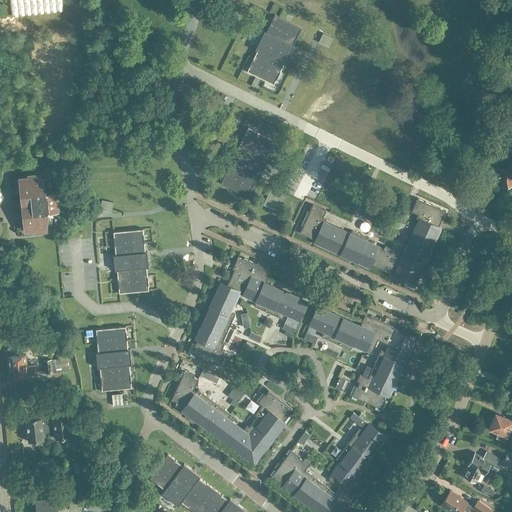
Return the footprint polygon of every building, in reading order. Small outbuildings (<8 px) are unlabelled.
[(61,0),(10,0),(12,16),(63,10),(61,0)] [(266,33),(265,32),(264,32),(255,50),(256,51),(247,71),(274,85),(284,64),(286,65),(295,47),(293,46),(301,29),(274,15),(266,33)] [(333,39),(323,34),(319,43),(329,47),(333,39)] [(377,62),(386,67),(390,61),(381,56),(377,62)] [(136,79),(125,98),(134,102),(144,83),(136,79)] [(354,94),(343,97),(345,105),(356,102),(354,94)] [(501,126),(491,128),(493,138),(502,136),(501,126)] [(248,127),(238,148),(237,147),(227,166),(229,166),(221,183),(248,197),(256,180),(258,180),(267,162),(265,161),(272,147),(275,140),(267,136),(248,127)] [(148,184),(158,170),(118,145),(99,175),(132,196),(142,180),(148,184)] [(500,157),(493,159),(496,175),(498,174),(501,186),(511,183),(511,167),(511,165),(502,166),(500,157)] [(35,172),(35,174),(29,175),(29,177),(20,178),(25,231),(35,230),(35,232),(41,231),(41,233),(56,232),(57,225),(47,224),(48,211),(58,210),(59,201),(59,200),(56,192),(46,193),(42,180),(52,177),(49,171),(35,172)] [(312,205),(300,233),(312,239),(316,241),(315,242),(352,258),(355,260),(370,267),(371,264),(391,273),(395,275),(394,276),(395,276),(414,285),(440,228),(438,227),(440,224),(446,211),(417,198),(411,212),(418,215),(416,218),(420,220),(402,258),(398,256),(399,252),(385,246),(384,249),(368,242),(370,239),(351,231),(350,234),(325,223),(326,219),(323,217),(326,211),(312,205)] [(372,214),(362,209),(359,214),(370,219),(372,214)] [(387,220),(384,225),(394,230),(396,224),(387,220)] [(144,227),(113,230),(115,253),(114,253),(115,268),(117,268),(119,293),(150,290),(148,265),(149,265),(148,250),(146,250),(144,227)] [(195,343),(190,353),(203,359),(207,361),(220,366),(224,357),(223,356),(225,351),(222,349),(224,343),(222,342),(235,314),(229,312),(238,293),(244,296),(244,295),(256,300),(254,306),(283,319),(285,314),(299,320),(307,302),(269,285),(265,283),(270,272),(265,270),(266,268),(257,264),(253,262),(251,261),(243,258),(243,259),(238,257),(232,269),(234,270),(228,283),(227,286),(226,286),(221,283),(216,295),(209,310),(207,314),(196,339),(198,340),(196,344),(195,343)] [(318,307),(310,325),(324,331),(321,336),(350,350),(353,344),(365,349),(365,350),(372,353),(378,340),(390,345),(386,352),(381,350),(369,376),(368,378),(360,374),(359,376),(357,381),(359,382),(357,386),(356,386),(352,396),(381,409),(386,399),(384,398),(386,394),(388,395),(399,370),(401,366),(413,340),(396,332),(397,330),(392,327),(393,326),(370,316),(370,317),(365,315),(360,326),(356,324),(318,307)] [(293,334),(295,328),(284,324),(282,329),(286,330),(293,334)] [(126,325),(96,328),(98,350),(97,350),(98,366),(99,366),(102,390),(132,387),(130,363),(132,363),(131,347),(128,347),(126,325)] [(262,337),(251,332),(249,337),(259,342),(262,337)] [(307,333),(304,339),(313,343),(315,344),(317,338),(307,333)] [(26,355),(9,357),(11,377),(28,375),(36,374),(35,366),(27,366),(26,355)] [(68,357),(59,358),(43,360),(44,373),(76,370),(75,356),(69,357),(68,357)] [(184,371),(178,385),(177,388),(172,400),(177,402),(176,403),(185,407),(183,410),(184,411),(187,413),(254,463),(281,426),(284,423),(285,422),(284,422),(290,414),(289,413),(292,408),(282,401),(279,398),(269,391),(266,395),(264,394),(258,403),(262,406),(255,415),(257,416),(249,427),(247,425),(243,431),(227,419),(231,414),(225,410),(208,397),(198,389),(197,391),(194,389),(198,379),(194,377),(194,376),(184,371)] [(340,391),(345,380),(340,377),(335,388),(340,391)] [(234,400),(238,402),(245,393),(235,386),(228,395),(234,400)] [(56,395),(34,397),(35,407),(57,404),(56,395)] [(53,417),(54,417),(53,411),(39,412),(40,419),(41,419),(43,433),(46,433),(46,432),(51,432),(52,433),(55,432),(53,417)] [(350,417),(359,425),(366,416),(361,413),(359,416),(354,413),(350,417)] [(491,423),(490,425),(491,427),(490,428),(498,432),(496,438),(504,441),(506,435),(509,428),(510,428),(510,427),(511,428),(511,421),(511,420),(496,414),(493,422),(491,423)] [(68,416),(54,417),(53,417),(55,432),(55,438),(70,437),(68,416)] [(41,419),(40,419),(26,420),(29,441),(43,440),(43,433),(41,419)] [(356,433),(349,442),(346,446),(337,459),(341,462),(333,473),(333,472),(328,479),(334,483),(330,488),(309,473),(305,470),(311,463),(304,458),(303,460),(299,458),(300,456),(291,450),(283,461),(281,464),(272,476),(280,482),(281,481),(285,484),(284,486),(318,511),(339,511),(344,507),(346,509),(349,505),(350,506),(356,497),(359,494),(365,486),(364,485),(367,481),(367,480),(357,473),(360,470),(385,436),(370,425),(364,420),(360,425),(366,430),(364,432),(359,428),(356,433)] [(303,444),(310,435),(305,432),(298,441),(303,444)] [(469,466),(464,475),(475,482),(480,472),(484,474),(488,466),(496,470),(501,459),(487,451),(483,458),(475,453),(468,465),(469,466)] [(511,467),(511,453),(508,451),(503,462),(511,467)] [(167,452),(149,477),(164,488),(161,492),(178,505),(181,501),(195,511),(245,511),(247,510),(230,497),(229,499),(200,477),(201,475),(184,462),(183,464),(167,452)] [(480,491),(491,496),(494,492),(483,486),(480,491)] [(450,491),(441,504),(452,511),(459,511),(462,508),(467,511),(471,506),(466,503),(467,502),(450,491)] [(83,498),(68,500),(69,510),(76,509),(77,510),(84,509),(83,498)] [(55,499),(35,501),(36,511),(58,511),(58,506),(56,507),(55,499)] [(489,511),(491,509),(476,499),(472,505),(481,511),(489,511)]
